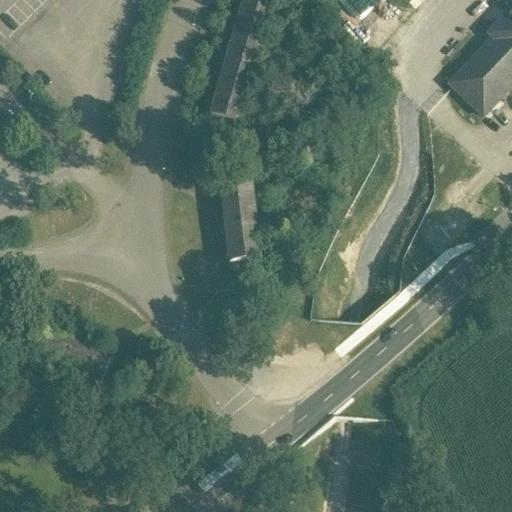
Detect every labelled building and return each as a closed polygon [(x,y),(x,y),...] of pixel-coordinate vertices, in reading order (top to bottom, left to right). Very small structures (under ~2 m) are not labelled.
[(276,5),(257,0),(244,0),(210,118),(241,127),(276,5)] [(511,12),(489,37),(493,41),(511,58),(511,12)] [(511,58),(493,41),(450,87),(483,119),(511,88),(511,58)] [(252,186),(220,189),(229,265),(261,262),(252,186)] [(116,348),(58,319),(41,352),(99,381),(101,377),(116,348)]
